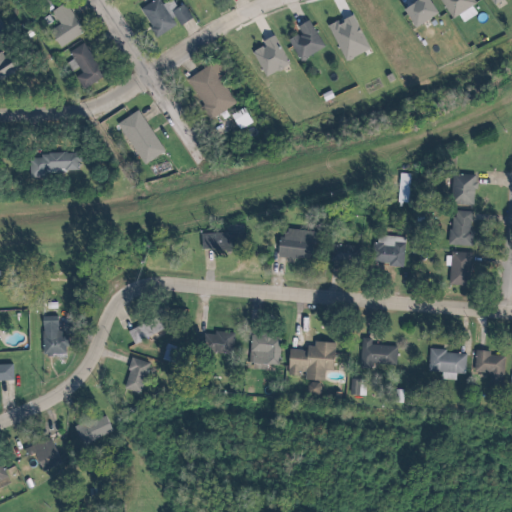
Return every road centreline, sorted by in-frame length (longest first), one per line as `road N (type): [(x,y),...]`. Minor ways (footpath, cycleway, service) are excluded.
road 1 (residential): [(511,305),(143,280),(123,289),(87,367),(66,387),(0,419)]
road 2 (residential): [(0,110),(89,105),(128,94),(158,71)]
road 3 (residential): [(194,119),(110,0)]
road 4 (residential): [(278,0),(205,33),(158,71)]
